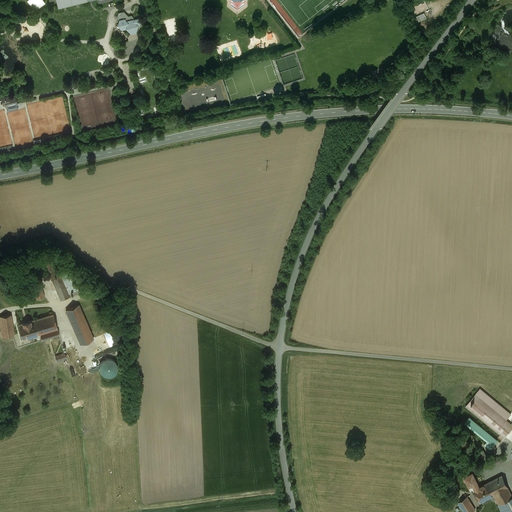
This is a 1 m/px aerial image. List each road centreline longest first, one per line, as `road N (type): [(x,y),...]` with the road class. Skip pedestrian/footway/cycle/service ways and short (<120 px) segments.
road 1 (secondary): [(511,115),(310,114),(0,176)]
road 2 (unclassified): [(374,129),(315,222),(278,345)]
road 3 (unclassified): [(278,345),(511,369)]
road 4 (unclassified): [(278,345),(278,422),(293,511)]
road 5 (residential): [(472,0),(374,129)]
